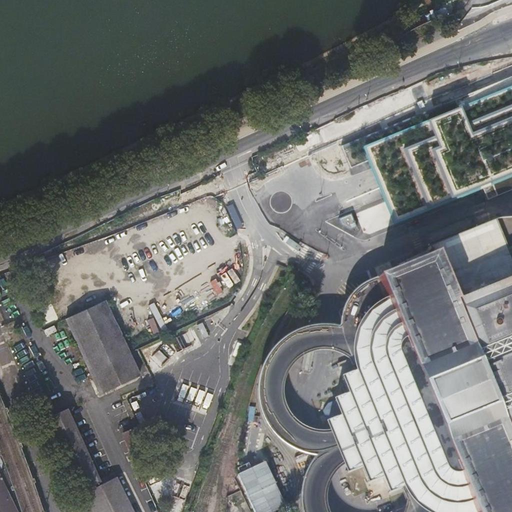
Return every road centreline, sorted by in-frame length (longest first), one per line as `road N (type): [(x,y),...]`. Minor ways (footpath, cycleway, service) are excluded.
road 1 (primary): [(511,23),(226,148)]
road 2 (primary): [(226,148),(511,34)]
road 3 (primary): [(226,148),(0,251)]
